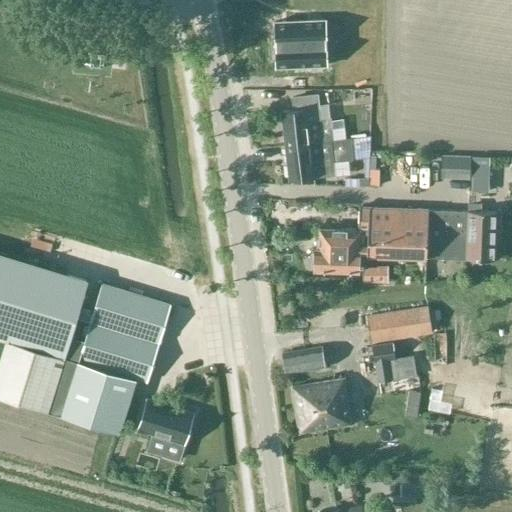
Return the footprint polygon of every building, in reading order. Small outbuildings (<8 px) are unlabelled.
[(277,66),(325,63),(323,34),(306,35),(305,20),(275,22),(277,66)] [(285,144),(285,145),(333,140),(331,118),(321,119),(318,93),(291,96),(292,110),(281,111),(285,144)] [(351,138),(333,140),(285,145),(288,179),(336,175),(335,161),(353,159),(351,138)] [(471,155),(441,154),(440,178),(470,179),(471,155)] [(490,157),(472,156),(471,191),(489,192),(490,157)] [(369,178),(345,178),(345,187),(368,187),(369,178)] [(427,227),(427,221),(427,209),(360,205),(358,229),(357,245),(367,245),(366,254),(425,258),(427,227)] [(465,259),(467,210),(427,209),(427,221),(427,227),(425,258),(465,259)] [(497,211),(467,210),(465,259),(495,260),(497,211)] [(356,272),(357,245),(358,229),(321,227),(320,250),(314,250),(313,269),(356,272)] [(0,255),(0,339),(8,342),(9,340),(67,357),(73,338),(89,282),(0,255)] [(8,342),(0,368),(0,398),(122,434),(138,379),(151,383),(173,305),(103,285),(94,316),(83,313),(80,322),(92,325),(87,342),(73,338),(67,357),(9,340),(8,342)] [(426,310),(367,319),(371,345),(428,336),(430,336),(428,324),(426,310)] [(391,343),(371,346),(376,383),(415,377),(412,356),(394,359),(391,343)] [(286,373),(324,366),(320,346),(283,353),(286,373)] [(299,431),(348,424),(342,380),(293,386),(299,431)] [(415,416),(420,393),(409,391),(405,415),(415,416)] [(195,411),(146,397),(136,431),(185,446),(195,411)] [(427,498),(427,483),(401,482),(400,497),(427,498)]
